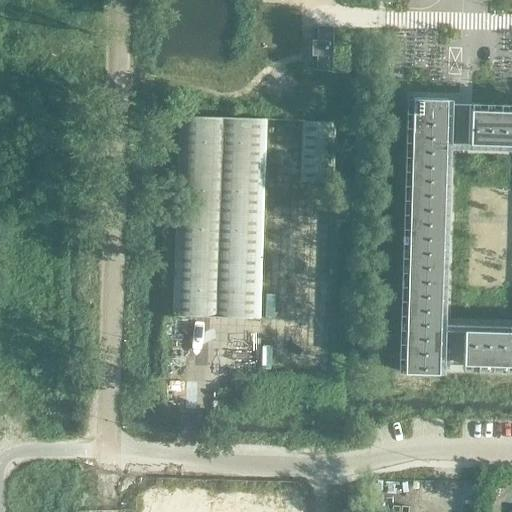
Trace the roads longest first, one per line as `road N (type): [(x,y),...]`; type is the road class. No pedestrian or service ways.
road 1 (unclassified): [(117,0),(107,453)]
road 2 (unclassified): [(107,453),(318,464)]
road 3 (unclassified): [(318,464),(371,465),(417,453),(511,455)]
